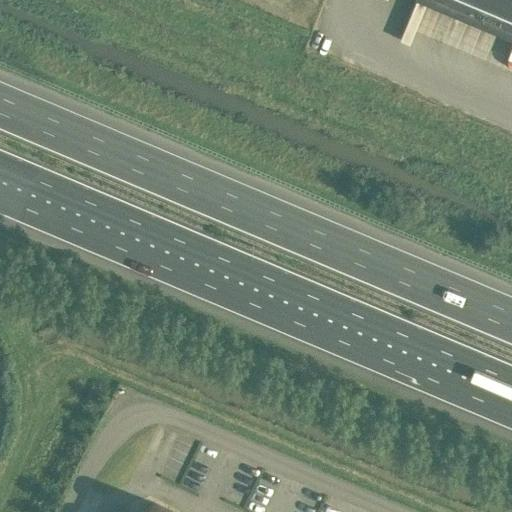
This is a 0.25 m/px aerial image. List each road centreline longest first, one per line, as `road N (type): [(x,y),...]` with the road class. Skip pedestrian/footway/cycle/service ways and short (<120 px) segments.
road 1 (motorway): [(511,321),(0,103)]
road 2 (motorway): [(0,166),(511,382)]
